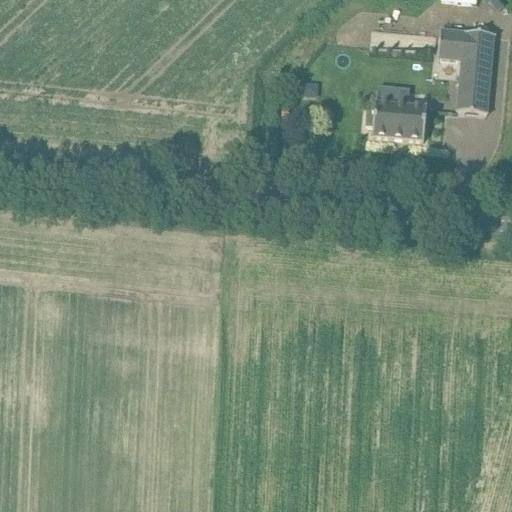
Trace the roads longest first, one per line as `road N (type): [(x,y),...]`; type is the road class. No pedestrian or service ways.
road 1 (unclassified): [(511,226),(0,177)]
road 2 (track): [(259,201),(273,60)]
